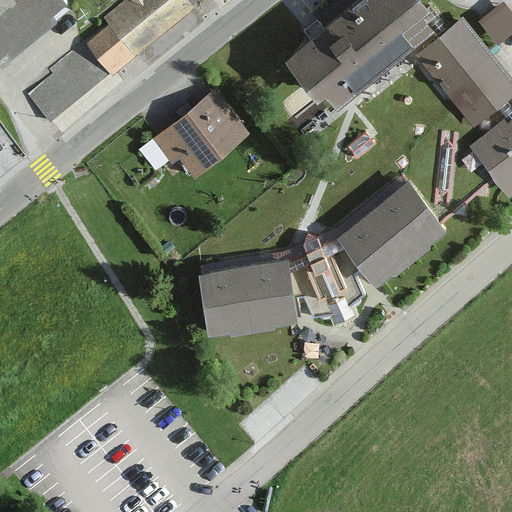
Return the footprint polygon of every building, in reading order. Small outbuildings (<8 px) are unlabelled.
[(0,0),(0,65),(74,8),(67,0),(0,0)] [(193,4),(189,0),(125,0),(107,15),(136,51),(193,4)] [(351,0),(285,53),(316,92),(327,83),(338,98),(364,78),(442,16),(428,0),(351,0)] [(511,9),(504,0),(501,0),(478,17),(496,42),(511,29),(511,9)] [(511,81),(458,13),(412,49),(470,124),(511,91),(511,81)] [(302,84),(290,104),(308,115),(320,95),(302,84)] [(153,132),(190,178),(247,133),(209,87),(153,132)] [(511,106),(468,144),(510,193),(511,190),(511,106)] [(199,268),(207,331),(301,318),(298,301),(307,299),(314,315),(319,315),(323,318),(331,316),(334,324),(358,314),(355,306),(361,302),(361,295),(365,292),(359,276),(364,272),(374,282),(444,226),(407,178),(320,242),(318,235),(307,232),(304,240),(307,248),(288,254),(199,268)]
